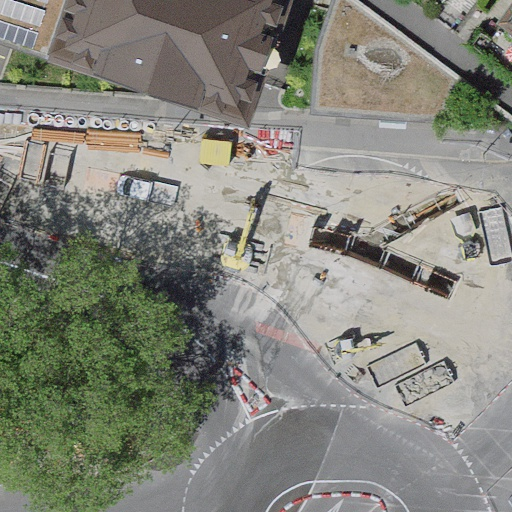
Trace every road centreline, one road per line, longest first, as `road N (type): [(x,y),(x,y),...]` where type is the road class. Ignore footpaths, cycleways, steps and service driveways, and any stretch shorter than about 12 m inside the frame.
road 1 (tertiary): [(344,241),(267,243),(174,223),(0,163)]
road 2 (tertiary): [(0,258),(252,344)]
road 3 (tertiary): [(344,241),(315,249),(269,287),(252,344)]
road 4 (tertiary): [(252,344),(258,381),(276,413),(304,437),(339,449)]
road 5 (residential): [(411,254),(421,221),(446,200),(511,185)]
